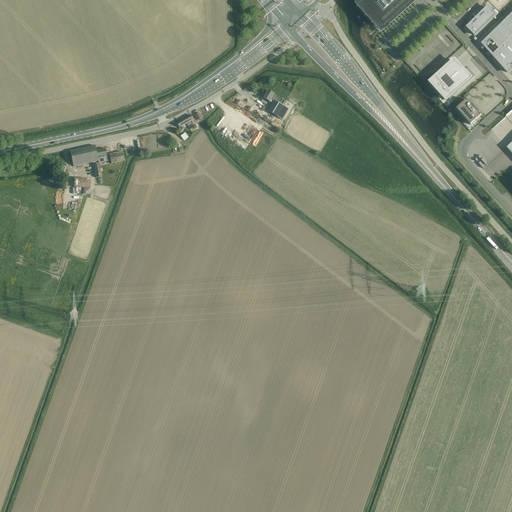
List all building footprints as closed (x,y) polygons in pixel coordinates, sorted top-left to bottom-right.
[(379,39),(422,0),(363,0),(360,3),(353,9),(373,32),(379,39)] [(488,8),(468,28),(475,35),(495,15),(488,8)] [(511,14),(483,44),(493,55),(492,56),(509,73),(511,69),(511,68),(511,66),(511,14)] [(455,61),(431,82),(448,100),(471,79),(472,78),(464,70),(455,61)] [(267,91),(263,98),(269,102),(272,104),(268,112),(276,117),(282,120),(288,109),(283,106),(274,101),(277,97),(273,95),(267,91)] [(467,100),(456,109),(471,125),(481,116),(477,112),(478,110),(471,103),(471,104),(467,100)] [(193,120),(190,116),(190,115),(176,123),(179,128),(181,131),(184,129),(182,126),(186,124),(188,126),(190,125),(191,125),(196,122),(194,119),(193,120)] [(96,150),(95,146),(70,151),(73,167),(98,161),(98,160),(107,158),(105,148),(96,150)] [(111,164),(124,161),(122,152),(109,155),(111,164)] [(95,178),(96,178),(102,177),(99,164),(93,165),(95,178)]
